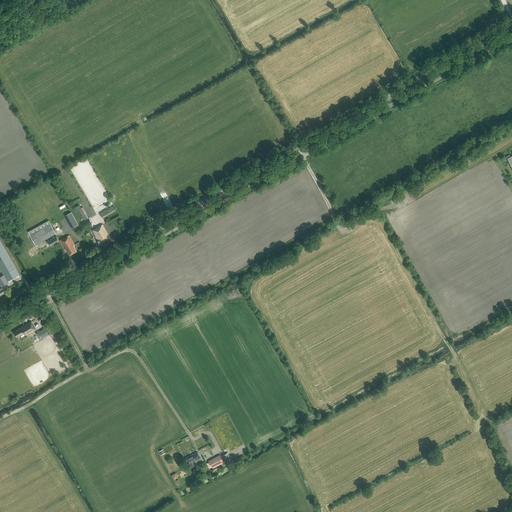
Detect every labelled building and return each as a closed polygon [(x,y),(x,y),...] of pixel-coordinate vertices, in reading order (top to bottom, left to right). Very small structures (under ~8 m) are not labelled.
[(102,218),(116,210),(113,206),(99,213),(102,218)] [(83,227),(92,223),(89,218),(81,223),(83,227)] [(73,219),(68,221),(75,232),(79,229),(73,219)] [(56,233),(51,225),(48,220),(28,231),(35,244),(56,233)] [(104,241),(110,238),(103,224),(94,229),(93,228),(92,229),(93,230),(92,230),(98,241),(99,243),(95,246),(97,249),(102,246),(103,248),(107,246),(104,241)] [(70,255),(77,251),(73,245),(74,245),(69,235),(60,241),(65,250),(66,249),(70,255)] [(51,246),(59,241),(56,236),(48,241),(51,246)] [(0,268),(5,277),(0,279),(0,280),(2,284),(0,285),(0,295),(5,292),(2,287),(5,285),(9,284),(20,277),(0,241),(0,268)] [(31,322),(21,328),(17,330),(14,332),(17,337),(20,335),(24,333),(25,335),(35,329),(31,322)] [(45,330),(37,334),(40,339),(53,331),(48,322),(42,325),(45,330)] [(186,464),(187,463),(189,468),(194,466),(192,462),(200,458),(197,451),(186,457),(186,458),(184,459),(186,464)] [(227,453),(223,455),(227,463),(231,460),(227,453)] [(208,461),(212,468),(223,461),(219,455),(208,461)]
